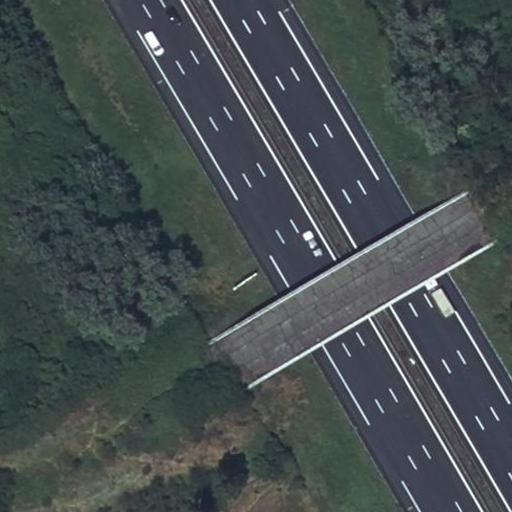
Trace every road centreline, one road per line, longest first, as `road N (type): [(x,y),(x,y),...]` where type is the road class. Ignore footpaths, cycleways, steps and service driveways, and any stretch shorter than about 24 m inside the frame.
road 1 (motorway): [(149,0),(451,511)]
road 2 (motorway): [(511,463),(238,0)]
